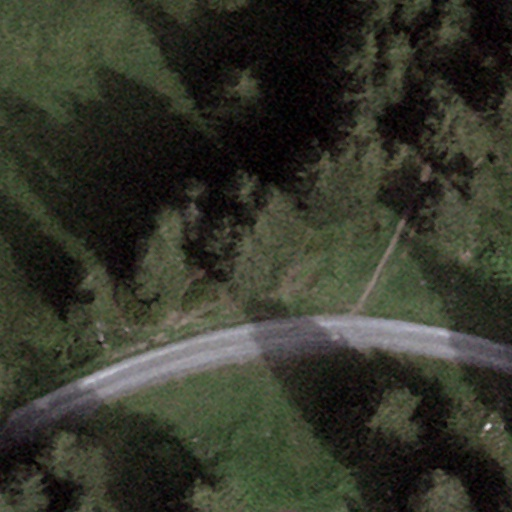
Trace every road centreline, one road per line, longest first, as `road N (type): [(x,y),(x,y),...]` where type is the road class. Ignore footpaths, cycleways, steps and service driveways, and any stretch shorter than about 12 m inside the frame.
road 1 (track): [(0,434),(82,392),(251,338),(345,330)]
road 2 (track): [(345,330),(436,339),(511,361)]
